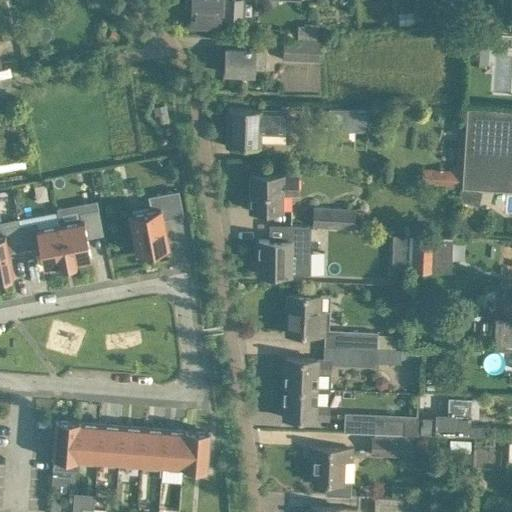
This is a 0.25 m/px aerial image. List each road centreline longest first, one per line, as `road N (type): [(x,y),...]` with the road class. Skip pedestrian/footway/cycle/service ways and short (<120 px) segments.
road 1 (unclassified): [(256,511),(199,107),(190,72),(133,0)]
road 2 (residential): [(0,315),(179,284),(190,393),(0,375)]
